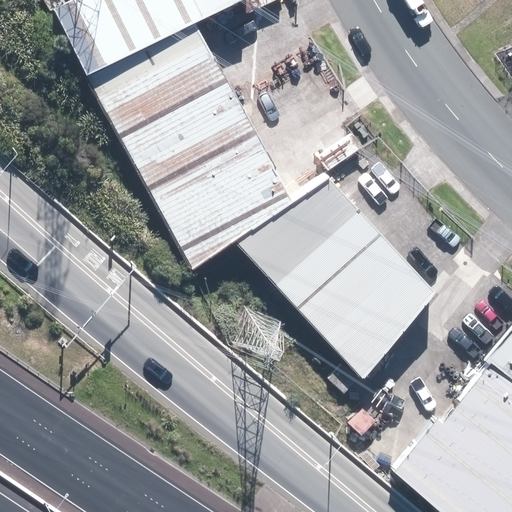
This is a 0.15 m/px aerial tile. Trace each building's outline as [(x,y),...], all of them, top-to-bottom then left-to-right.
[(69,0),(60,4),(91,68),(231,0),(69,0)] [(292,197),(203,22),(92,78),(197,268),(292,197)] [(385,227),(336,172),(315,187),(239,241),(305,308),(385,227)] [(441,286),(385,227),(305,308),(365,373),(441,286)] [(227,269),(206,277),(217,304),(237,295),(227,269)] [(511,511),(511,318),(393,469),(447,511),(511,511)]
